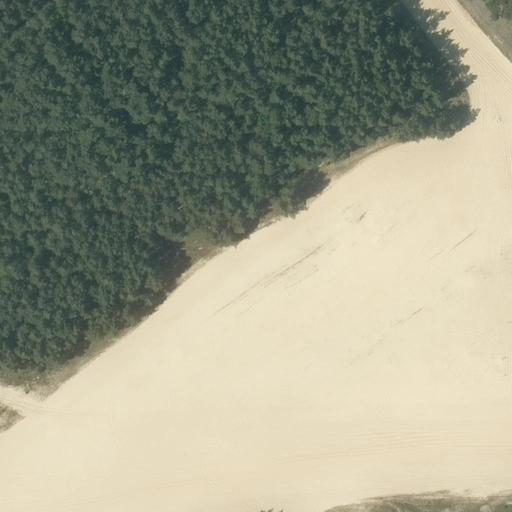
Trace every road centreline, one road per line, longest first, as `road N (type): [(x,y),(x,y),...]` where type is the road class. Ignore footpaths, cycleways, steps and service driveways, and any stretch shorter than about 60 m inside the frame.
road 1 (track): [(0,447),(207,272),(336,188),(422,153),(511,136)]
road 2 (track): [(511,415),(37,511)]
